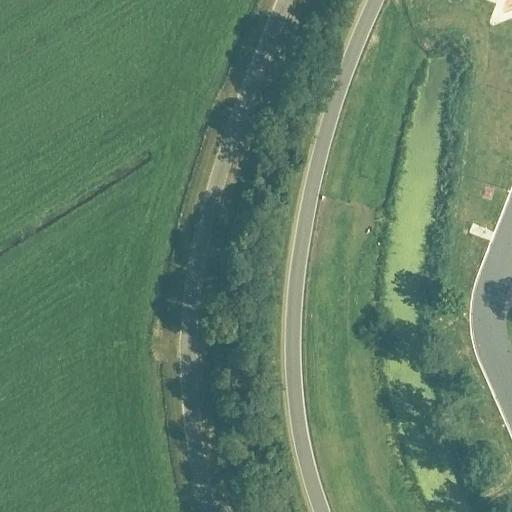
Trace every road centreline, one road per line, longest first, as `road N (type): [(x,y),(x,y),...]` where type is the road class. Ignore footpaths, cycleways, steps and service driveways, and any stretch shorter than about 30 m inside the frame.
road 1 (unclassified): [(208,511),(188,381),(195,267),(237,118),(286,0)]
road 2 (unclassified): [(321,511),(296,412),(293,308),(325,134),(376,0)]
